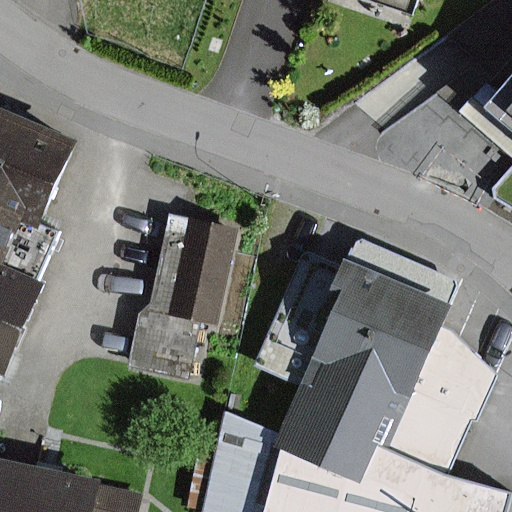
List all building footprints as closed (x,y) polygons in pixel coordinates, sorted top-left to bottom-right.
[(477,63),(511,36),(511,0),(498,0),(447,36),(461,49),(477,63)] [(511,36),(477,63),(434,94),(511,150),(511,36)] [(66,144),(0,116),(0,359),(52,235),(32,227),(66,144)] [(236,230),(168,216),(150,304),(136,315),(125,367),(187,380),(198,326),(216,330),(236,230)] [(302,387),(351,269),(302,248),(253,367),(302,387)] [(302,387),(292,410),(420,462),(448,473),(468,423),(475,423),(493,377),(450,335),(431,327),(449,284),(359,248),(351,269),(302,387)] [(407,511),(420,462),(292,410),(285,437),(263,511),(407,511)] [(263,511),(285,437),(223,411),(201,511),(263,511)] [(138,511),(142,495),(0,462),(0,511),(138,511)] [(448,473),(420,462),(407,511),(506,511),(511,497),(448,473)]
